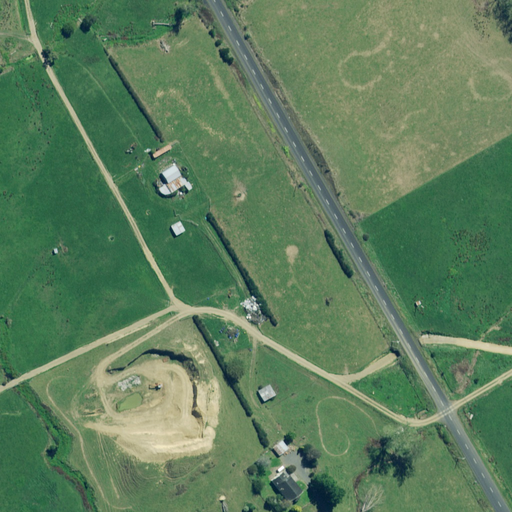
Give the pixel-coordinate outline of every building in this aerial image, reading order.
[(166,183),(179,175),(172,166),(160,174),(166,183)] [(179,175),(166,183),(157,189),(161,194),(166,195),(182,185),(186,191),(190,188),(182,175),(180,177),(179,175)] [(183,231),(178,222),(169,227),(175,236),(183,231)] [(240,297),(236,287),(228,290),(232,300),(240,297)] [(274,396),(268,385),(257,392),(262,402),(274,396)] [(287,449),(281,441),(272,448),(278,456),(287,449)] [(291,473),(287,476),(283,472),(270,481),(286,503),(291,500),(293,502),(298,499),(296,496),(299,493),(292,483),(296,480),(291,473)]
